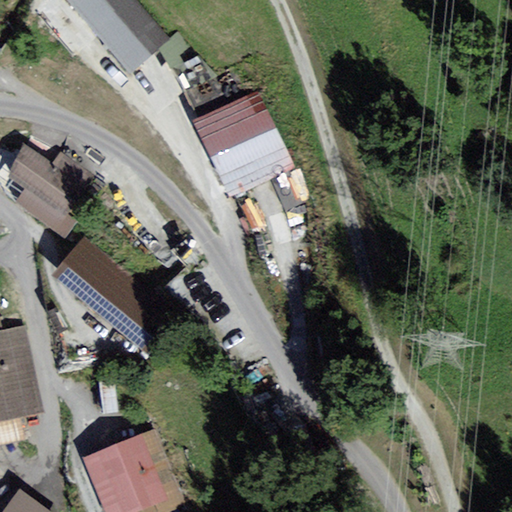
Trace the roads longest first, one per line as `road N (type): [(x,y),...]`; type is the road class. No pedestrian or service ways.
road 1 (unclassified): [(394,511),(178,212),(133,168),(89,144),(24,119),(0,119)]
road 2 (track): [(442,511),(392,385),(291,36),(273,0)]
road 3 (unknown): [(12,242),(56,426)]
